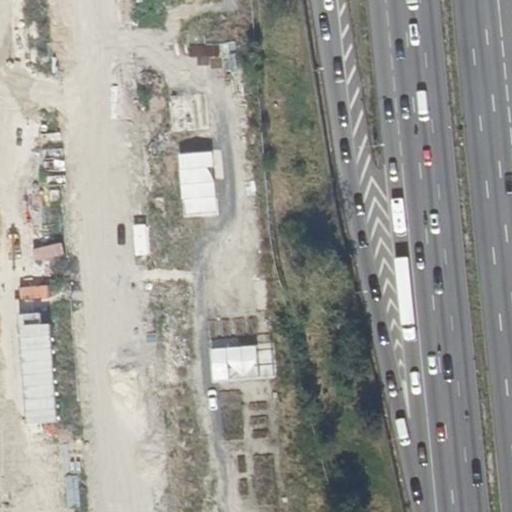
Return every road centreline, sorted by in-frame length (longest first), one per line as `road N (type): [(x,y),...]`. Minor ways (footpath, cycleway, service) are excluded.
road 1 (unknown): [(82,0),(124,511)]
road 2 (trunk): [(321,0),(376,314),(442,392)]
road 3 (trunk): [(398,0),(442,392)]
road 4 (trunk): [(511,316),(484,97)]
road 5 (trunk): [(442,392),(454,511)]
